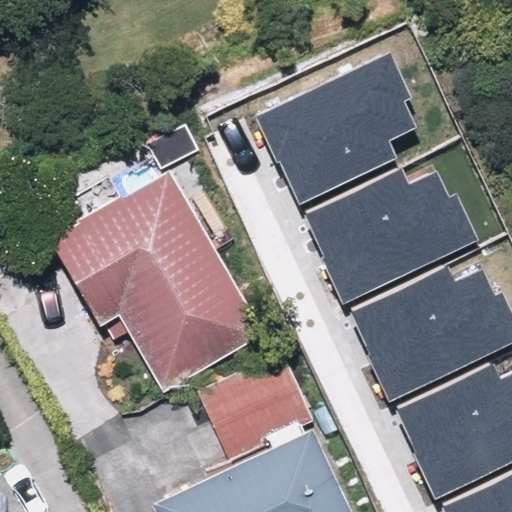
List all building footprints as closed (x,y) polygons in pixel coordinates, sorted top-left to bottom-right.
[(255,118),(299,209),(404,159),(396,141),(415,132),(402,104),(408,101),(387,56),(255,118)] [(185,153),(71,214),(119,310),(137,301),(176,374),(275,321),(185,153)] [(303,212),(345,305),(478,245),(456,195),(449,198),(437,171),(407,184),(400,169),(303,212)] [(350,308),(392,400),(511,346),(511,311),(502,290),(496,293),(484,266),(453,280),(446,264),(350,308)] [(204,381),(210,395),(236,454),(167,484),(179,511),(368,511),(325,414),(317,418),(285,345),(204,381)] [(395,405),(437,497),(511,463),(511,370),(498,377),(491,361),(395,405)] [(511,511),(511,470),(445,501),(449,511),(511,511)]
